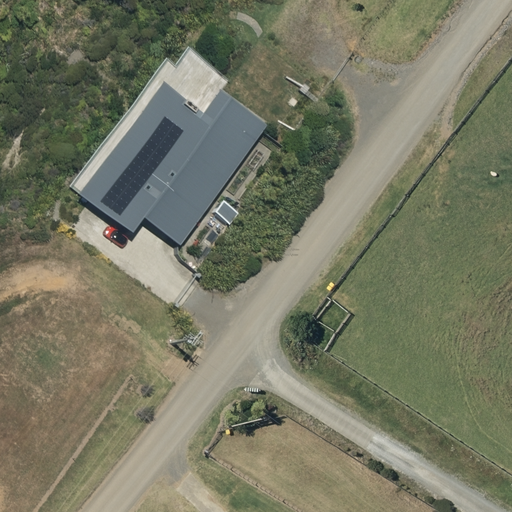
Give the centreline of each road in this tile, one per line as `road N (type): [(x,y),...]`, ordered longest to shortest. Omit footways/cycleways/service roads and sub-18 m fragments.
road 1 (residential): [(101,511),(243,350),(395,153),(496,0)]
road 2 (track): [(243,350),(486,511)]
